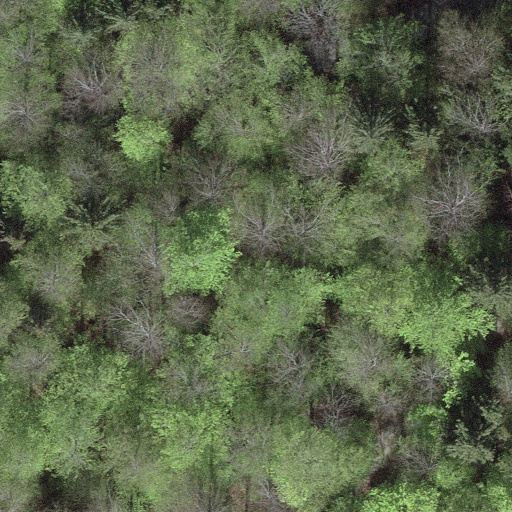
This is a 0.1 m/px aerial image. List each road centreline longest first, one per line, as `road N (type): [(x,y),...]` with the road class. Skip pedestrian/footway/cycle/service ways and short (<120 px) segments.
road 1 (unclassified): [(511,4),(0,129)]
road 2 (track): [(322,511),(511,304)]
